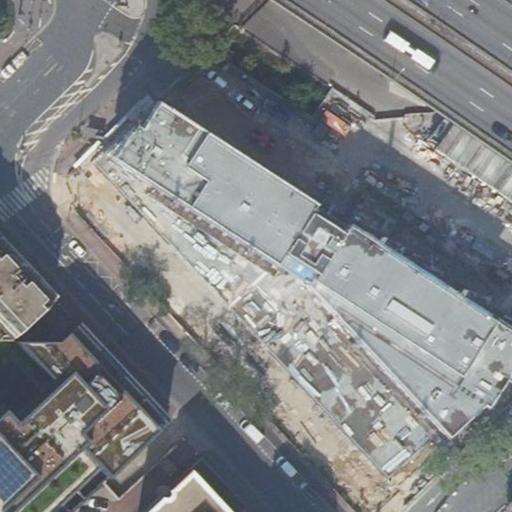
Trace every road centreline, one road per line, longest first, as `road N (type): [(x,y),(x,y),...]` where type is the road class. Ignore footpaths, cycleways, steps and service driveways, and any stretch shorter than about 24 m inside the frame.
road 1 (tertiary): [(15,197),(300,511)]
road 2 (trunk): [(310,0),(511,131)]
road 3 (tertiary): [(15,197),(154,37)]
road 4 (primary): [(85,3),(52,62),(0,116)]
